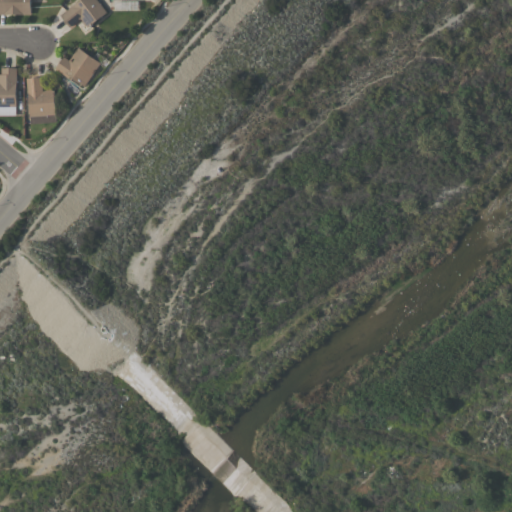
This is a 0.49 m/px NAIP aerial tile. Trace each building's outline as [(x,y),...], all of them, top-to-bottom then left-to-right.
[(30,0),(30,13),(0,13),(0,0),(30,0)] [(71,5),(77,0),(99,0),(100,1),(99,2),(106,11),(87,26),(86,25),(84,25),(81,21),(81,19),(80,17),(69,26),(59,14),(71,5)] [(84,85),(81,83),(79,85),(68,78),(68,77),(55,68),(63,55),(69,59),(77,47),(100,62),(84,85)] [(0,114),(0,73),(1,73),(1,67),(16,67),(16,83),(16,106),(15,106),(15,114),(0,114)] [(30,123),(26,77),(41,76),(42,90),(44,90),(46,89),(51,88),(52,89),(53,89),(56,120),(30,123)]
